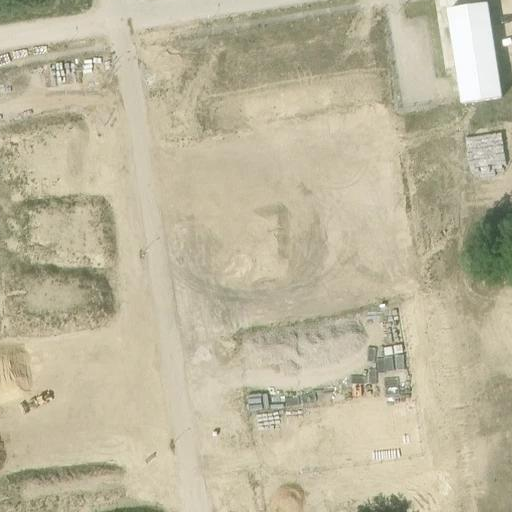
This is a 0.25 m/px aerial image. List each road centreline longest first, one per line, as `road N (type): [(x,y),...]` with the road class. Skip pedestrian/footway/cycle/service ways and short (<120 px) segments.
road 1 (residential): [(109,22),(188,511)]
road 2 (unclassified): [(109,22),(245,0)]
